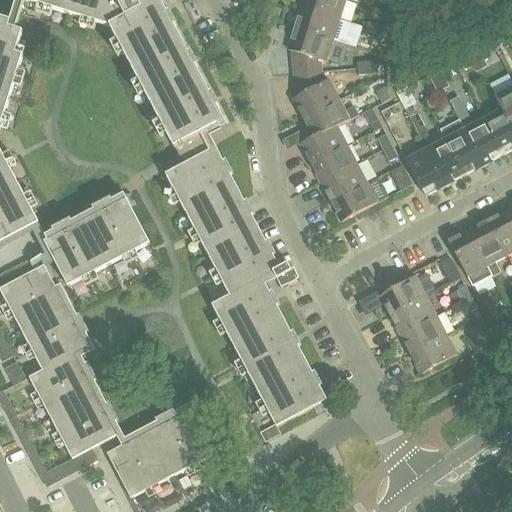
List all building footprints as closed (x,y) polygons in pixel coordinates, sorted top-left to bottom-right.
[(19,15),(23,4),(47,12),(68,18),(89,25),(112,33),(122,50),(122,52),(133,72),(142,89),(153,109),(164,130),(175,152),(176,153),(203,138),(212,155),(218,152),(218,150),(211,138),(223,132),(229,129),(218,110),(221,108),(220,107),(217,102),(213,94),(211,95),(197,69),(199,68),(198,65),(195,59),(192,53),(190,54),(181,37),(178,33),(176,29),(178,27),(171,13),(169,14),(168,14),(161,0),(17,0),(11,21),(8,30),(15,32),(18,21),(19,17),(19,15)] [(333,0),(304,0),(301,13),(340,25),(346,4),(333,0)] [(393,8),(395,0),(384,0),(383,6),(393,8)] [(340,25),(301,13),(295,33),(333,45),(340,25)] [(0,252),(1,251),(1,250),(33,233),(41,229),(39,225),(38,225),(31,211),(24,198),(13,177),(10,171),(3,158),(0,153),(0,131),(1,128),(2,125),(3,123),(6,114),(8,105),(15,84),(19,70),(24,54),(16,52),(18,45),(22,34),(15,32),(8,30),(11,21),(7,20),(0,17),(0,252)] [(364,39),(373,42),(376,30),(367,27),(364,39)] [(385,32),(376,30),(373,42),(381,44),(385,32)] [(291,56),(294,78),(322,76),(321,65),(326,67),(333,45),(295,33),(288,54),(291,56)] [(347,50),(346,54),(357,58),(359,53),(347,50)] [(465,71),(471,68),(482,62),(478,53),(461,62),(465,71)] [(487,71),(482,62),(471,68),(476,76),(487,71)] [(367,78),(366,65),(357,66),(358,79),(367,78)] [(366,65),(367,78),(376,78),(375,65),(366,65)] [(428,80),(433,88),(444,83),(439,74),(428,80)] [(324,87),(322,76),(294,78),(296,101),(293,103),(303,123),(340,104),(329,84),(324,87)] [(448,91),(444,83),(433,88),(438,97),(448,91)] [(382,107),(391,103),(384,91),(376,95),(382,107)] [(401,106),(412,100),(407,91),(396,96),(401,106)] [(511,91),(495,100),(503,113),(511,129),(511,91)] [(405,114),(416,108),(412,100),(401,106),(405,114)] [(303,123),(312,140),(313,143),(337,129),(338,130),(349,124),(348,121),(359,116),(354,108),(344,113),(340,104),(303,123)] [(374,133),(375,134),(382,130),(379,124),(373,112),(365,116),(370,128),(371,128),(374,133)] [(511,154),(511,129),(503,113),(484,123),(503,159),(511,154)] [(503,159),(484,123),(464,134),(483,170),(503,159)] [(483,170),(464,134),(459,124),(440,134),(445,144),(464,180),(483,170)] [(338,130),(337,129),(313,143),(312,140),(300,146),(311,168),(348,149),(338,130)] [(392,149),(387,138),(382,130),(375,134),(379,142),(378,143),(384,154),(392,149)] [(427,136),(419,140),(423,148),(431,144),(427,136)] [(445,190),(464,180),(445,144),(426,154),(445,190)] [(311,168),(321,187),(358,168),(348,149),(311,168)] [(398,160),(392,149),(384,154),(390,165),(398,160)] [(274,426),(260,434),(263,440),(265,444),(279,436),(277,432),(322,409),(320,406),(327,402),(320,389),(323,387),(318,377),(315,373),(313,374),(299,348),(302,346),(297,338),(294,333),(292,334),(291,334),(277,308),(278,308),(280,307),(279,304),(273,293),(270,294),(266,287),(277,281),(284,294),(299,286),(290,268),(282,273),(274,258),(277,257),(269,242),(266,244),(252,217),(255,216),(252,210),(248,202),(245,204),(231,177),(231,176),(234,175),(227,161),(224,163),(218,152),(212,155),(181,172),(176,174),(166,179),(186,217),(187,219),(198,239),(231,301),(226,303),(215,309),(213,310),(234,350),(234,351),(274,426)] [(425,200),(445,190),(426,154),(406,164),(425,200)] [(321,187),(331,206),(368,187),(358,168),(321,187)] [(398,188),(410,182),(402,168),(390,174),(398,188)] [(341,226),(378,207),(368,187),(331,206),(341,226)] [(123,196),(112,202),(112,200),(112,199),(93,209),(94,210),(95,211),(72,223),(71,222),(72,221),(71,220),(52,230),(53,231),(54,231),(54,232),(46,237),(49,243),(44,246),(55,265),(68,291),(150,248),(123,196)] [(511,257),(511,223),(507,214),(488,225),(507,260),(511,257)] [(469,235),(488,270),(492,278),(501,273),(497,265),(507,260),(488,225),(469,235)] [(93,451),(117,438),(118,437),(123,435),(117,424),(118,423),(119,423),(120,423),(110,404),(109,405),(108,406),(96,383),(97,382),(98,383),(99,382),(89,363),(88,364),(88,365),(86,365),(83,359),(96,352),(95,350),(87,335),(89,334),(89,335),(90,334),(81,316),(80,316),(80,317),(78,318),(51,267),(55,265),(44,246),(49,243),(46,237),(41,229),(33,233),(45,255),(30,263),(35,272),(0,291),(43,372),(30,379),(73,461),(93,451)] [(492,278),(488,270),(469,235),(449,245),(468,281),(469,280),(473,288),(492,278)] [(35,272),(29,261),(13,270),(12,273),(8,272),(2,276),(1,279),(0,279),(0,290),(0,291),(35,272)] [(451,261),(440,267),(450,287),(461,281),(451,261)] [(379,299),(390,319),(426,300),(416,280),(379,299)] [(457,294),(463,305),(471,301),(465,290),(457,294)] [(390,319),(400,338),(436,319),(426,300),(390,319)] [(471,301),(463,305),(469,316),(477,312),(471,301)] [(511,330),(511,316),(510,312),(499,318),(507,333),(511,330)] [(400,338),(410,357),(446,338),(436,319),(400,338)] [(484,345),(492,341),(486,329),(478,333),(484,345)] [(0,359),(1,361),(5,362),(14,358),(0,332),(0,359)] [(446,338),(410,357),(421,378),(457,359),(446,338)] [(10,379),(14,380),(13,384),(15,387),(26,381),(17,364),(8,369),(7,373),(10,379)] [(93,451),(73,461),(47,475),(4,393),(0,394),(0,395),(0,400),(9,417),(13,418),(12,422),(21,440),(25,442),(24,446),(34,464),(37,465),(36,469),(46,486),(50,488),(56,484),(57,481),(61,482),(67,478),(68,475),(72,476),(78,473),(79,469),(83,470),(98,462),(93,451)] [(197,403),(191,406),(176,415),(175,413),(175,412),(156,421),(157,422),(158,424),(126,441),(123,435),(118,437),(117,438),(122,447),(107,455),(131,500),(213,457),(196,424),(205,418),(197,403)]
